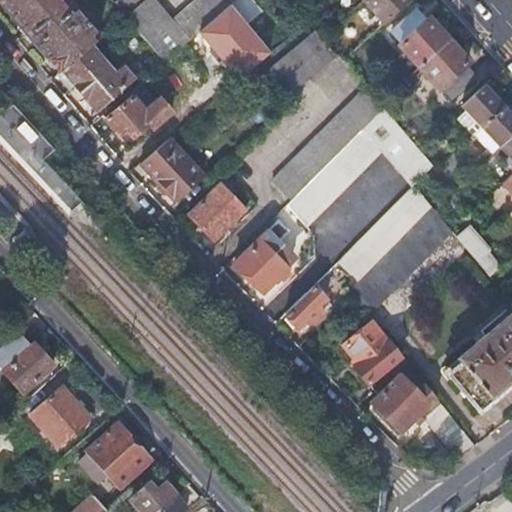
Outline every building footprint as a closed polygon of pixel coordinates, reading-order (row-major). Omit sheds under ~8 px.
[(61,0),(0,0),(0,3),(42,51),(57,69),(87,44),(94,38),(61,0)] [(151,0),(139,0),(122,15),(134,29),(145,42),(161,61),(186,39),(168,18),(151,0)] [(189,0),(168,18),(186,39),(230,0),(189,0)] [(362,0),(382,23),(407,0),(362,0)] [(398,45),(417,67),(445,41),(426,20),(422,20),(414,10),(389,31),(398,41),(398,45)] [(315,32),(266,70),(284,94),(332,55),(315,32)] [(445,41),(417,67),(436,88),(438,87),(449,98),(472,76),(463,65),(465,62),(445,41)] [(161,61),(145,42),(126,58),(142,76),(161,61)] [(99,60),(87,44),(57,69),(71,84),(99,60)] [(110,73),(99,60),(71,84),(94,108),(129,77),(119,65),(110,73)] [(410,74),(406,78),(412,85),(417,81),(410,74)] [(490,76),(459,104),(464,110),(474,121),(471,126),(474,129),(501,105),(486,88),(493,81),(490,76)] [(152,100),(136,82),(125,91),(129,96),(102,119),(116,134),(123,129),(129,135),(144,123),(149,128),(167,111),(157,97),(152,100)] [(271,179),(290,197),(379,109),(362,90),(271,179)] [(511,116),(501,105),(474,129),(479,135),(483,131),(497,146),(511,131),(511,116)] [(290,197),(282,204),(302,225),(379,149),(407,184),(409,182),(428,163),(427,161),(413,145),(381,107),(379,109),(290,197)] [(474,121),(464,110),(456,118),(470,132),(474,129),(471,126),(474,121)] [(479,135),(474,129),(470,132),(489,154),(497,146),(483,131),(479,135)] [(511,131),(497,146),(510,160),(506,164),(511,170),(511,168),(511,131)] [(200,173),(174,145),(146,170),(172,199),(200,173)] [(427,161),(428,163),(432,167),(437,162),(432,156),(427,161)] [(437,162),(432,167),(438,174),(443,169),(437,162)] [(511,168),(511,170),(499,181),(511,195),(511,168)] [(241,208),(216,182),(184,214),(211,240),(241,208)] [(409,182),(407,184),(356,237),(375,257),(427,204),(409,182)] [(344,289),(347,294),(364,314),(447,228),(427,204),(375,257),(373,260),(344,289)] [(275,219),(231,263),(260,291),(289,261),(280,252),(283,247),(277,239),(285,230),(275,219)] [(463,225),(452,234),(489,277),(499,267),(463,225)] [(375,257),(356,237),(352,240),(373,260),(375,257)] [(511,284),(499,267),(489,277),(508,301),(511,296),(511,284)] [(309,285),(282,314),(295,326),(304,316),(310,320),(321,309),(316,303),(322,297),(309,285)] [(316,303),(321,309),(327,302),(322,297),(316,303)] [(476,413),(511,382),(511,305),(508,307),(510,310),(448,365),(440,367),(438,369),(436,373),(444,382),(448,381),(476,413)] [(398,355),(370,321),(340,345),(353,364),(351,368),(364,383),(398,355)] [(0,367),(23,393),(54,364),(34,343),(31,345),(18,331),(0,348),(0,367)] [(399,433),(419,414),(433,399),(422,385),(414,391),(404,381),(399,376),(395,373),(383,385),(373,395),(367,401),(371,405),(399,433)] [(368,390),(373,395),(383,385),(378,380),(368,390)] [(61,385),(31,413),(57,445),(89,418),(66,390),(61,385)] [(419,414),(456,459),(472,446),(433,399),(419,414)] [(16,410),(0,424),(8,433),(23,419),(16,410)] [(148,459),(116,425),(88,452),(89,453),(80,461),(102,485),(110,477),(119,487),(148,459)] [(183,511),(184,511),(173,500),(176,496),(164,482),(155,490),(148,483),(130,498),(141,511),(183,511)] [(78,511),(105,511),(107,511),(95,497),(78,511)]
